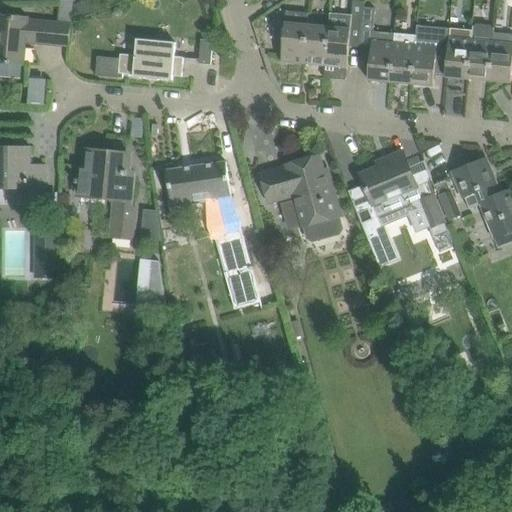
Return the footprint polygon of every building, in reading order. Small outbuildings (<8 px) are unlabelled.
[(95,0),(84,0),(74,4),(79,17),(99,9),(95,0)] [(326,65),(324,78),(346,80),(348,67),(350,46),(361,47),(363,22),(364,7),(353,6),(352,15),(330,13),(329,27),(326,65)] [(363,22),(361,47),(371,48),(369,80),(391,82),(395,35),(373,32),(376,8),(364,7),(363,22)] [(283,27),(282,35),(284,36),(282,61),(304,63),(308,25),(309,13),(287,11),(285,28),(283,27)] [(0,77),(2,76),(21,78),(23,64),(25,64),(27,42),(70,46),(71,23),(58,22),(29,20),(29,18),(0,15),(0,77)] [(473,26),(473,30),(468,78),(490,80),(494,34),(494,28),(492,28),(491,25),(477,24),(475,26),(473,26)] [(304,63),(326,65),(329,27),(308,25),(304,63)] [(418,25),(417,36),(412,84),(434,86),(435,74),(446,75),(447,65),(447,66),(450,38),(451,28),(418,25)] [(446,75),(446,76),(468,78),(473,30),(451,28),(450,38),(447,66),(447,65),(446,75)] [(511,76),(511,35),(507,35),(494,34),(490,80),(511,82),(511,76)] [(395,35),(391,82),(412,84),(417,36),(395,35)] [(98,56),(96,76),(123,78),(124,74),(134,74),(134,77),(148,78),(147,79),(159,80),(159,79),(173,80),(173,76),(182,76),(184,58),(175,57),(176,42),(137,39),(136,55),(121,54),(121,58),(98,56)] [(200,60),(200,64),(212,65),(214,40),(202,39),(200,60)] [(0,188),(21,189),(21,205),(41,205),(41,189),(45,189),(45,165),(30,165),(30,147),(0,146),(0,188)] [(132,208),(135,172),(131,172),(131,167),(125,160),(120,160),(121,153),(86,150),(85,168),(80,167),(79,179),(77,179),(76,183),(78,183),(77,195),(115,199),(111,237),(134,239),(137,209),(132,208)] [(389,162),(361,174),(379,217),(362,224),(379,264),(395,257),(383,227),(410,216),(423,210),(420,201),(429,198),(423,184),(418,186),(403,151),(388,158),(389,162)] [(287,167),(261,174),(270,203),(282,199),(295,196),(303,223),(307,238),(314,242),(341,235),(345,228),(333,183),(328,185),(325,172),(320,155),(287,165),(287,167)] [(485,159),(455,172),(470,209),(481,204),(496,240),(498,239),(501,246),(511,241),(511,194),(510,190),(496,196),(492,185),(495,184),(485,159)] [(232,198),(227,162),(167,170),(173,206),(222,199),(231,230),(216,234),(237,309),(262,302),(241,227),(239,228),(230,198),(232,198)] [(452,191),(440,196),(450,220),(462,216),(452,191)] [(429,198),(420,201),(423,210),(430,227),(445,221),(435,195),(429,198)] [(143,227),(142,239),(161,241),(159,229),(143,227)] [(45,247),(59,247),(59,231),(45,231),(45,247)] [(167,307),(160,261),(150,260),(146,306),(167,307)] [(45,261),(45,277),(59,277),(59,271),(59,261),(45,261)] [(338,306),(365,298),(354,262),(327,270),(338,306)] [(299,320),(289,323),(294,339),(304,336),(299,320)]
